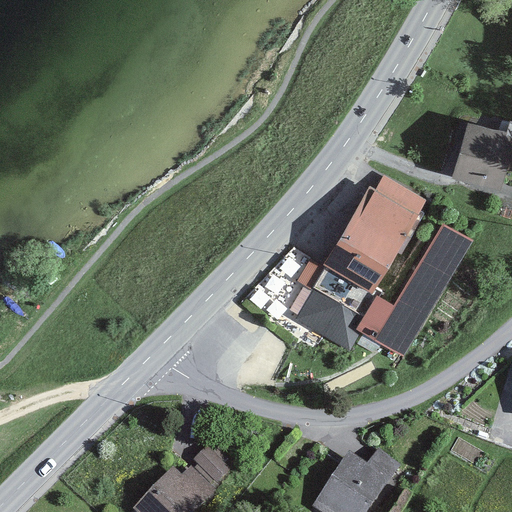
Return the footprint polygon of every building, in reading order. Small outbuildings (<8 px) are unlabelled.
[(511,150),(511,134),(468,122),(451,179),(499,193),(511,150)] [(430,205),(377,174),(298,315),(345,341),(376,288),(430,205)] [(475,237),(445,220),(397,302),(376,290),(357,323),(409,353),(475,237)] [(215,485),(229,471),(208,449),(193,463),(215,485)] [(363,511),(400,464),(380,450),(368,466),(353,455),(316,503),(327,511),(363,511)] [(193,511),(214,492),(187,463),(137,510),(139,511),(193,511)]
